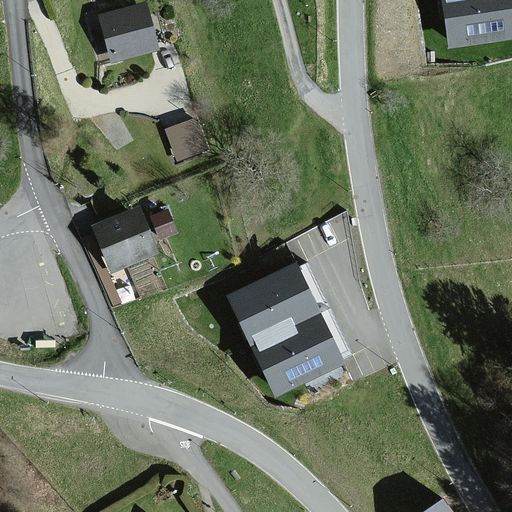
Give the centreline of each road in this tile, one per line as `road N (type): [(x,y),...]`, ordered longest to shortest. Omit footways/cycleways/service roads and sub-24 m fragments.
road 1 (residential): [(353,0),(356,114),(397,318),(483,511)]
road 2 (residential): [(332,511),(253,442),(178,411),(102,394)]
road 3 (tertiary): [(102,394),(97,307),(49,200)]
road 4 (tertiary): [(49,200),(22,101),(12,0)]
